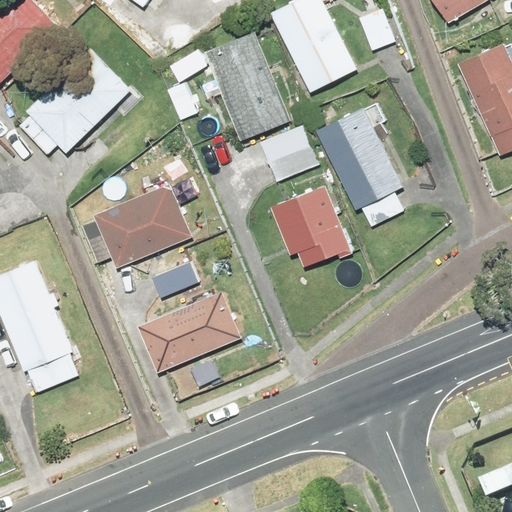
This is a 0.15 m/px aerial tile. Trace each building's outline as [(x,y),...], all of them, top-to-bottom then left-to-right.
[(0,88),(64,26),(37,0),(4,0),(0,4),(0,88)] [(155,0),(137,0),(151,8),(155,0)] [(330,0),(296,0),(274,12),(315,91),(365,66),(330,0)] [(439,0),(451,21),(489,0),(439,0)] [(388,10),(363,20),(376,52),(401,41),(388,10)] [(259,30),(210,50),(246,140),(296,120),(259,30)] [(511,45),(511,43),(464,64),(503,155),(511,151),(511,45)] [(71,153),(136,89),(94,46),(28,111),(71,153)] [(368,106),(320,129),(360,209),(365,207),(376,229),(411,211),(400,189),(407,186),(368,106)] [(311,123),(264,141),(281,185),(328,167),(311,123)] [(97,213),(119,267),(194,236),(172,182),(97,213)] [(356,251),(330,185),(276,207),(294,254),(301,251),(308,270),(356,251)] [(85,373),(40,259),(0,274),(0,305),(34,392),(85,373)] [(200,259),(155,277),(165,300),(209,281),(200,259)] [(226,290),(144,325),(165,373),(247,337),(226,290)]
